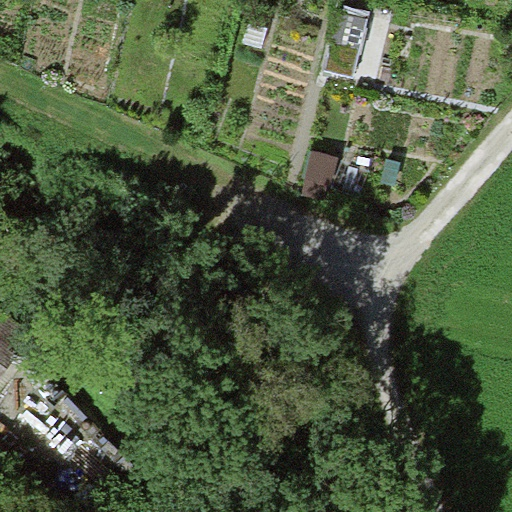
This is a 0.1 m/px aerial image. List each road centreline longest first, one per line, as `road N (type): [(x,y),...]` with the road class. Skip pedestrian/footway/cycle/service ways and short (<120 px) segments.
road 1 (unclassified): [(511,121),(354,307)]
road 2 (track): [(354,307),(418,511)]
